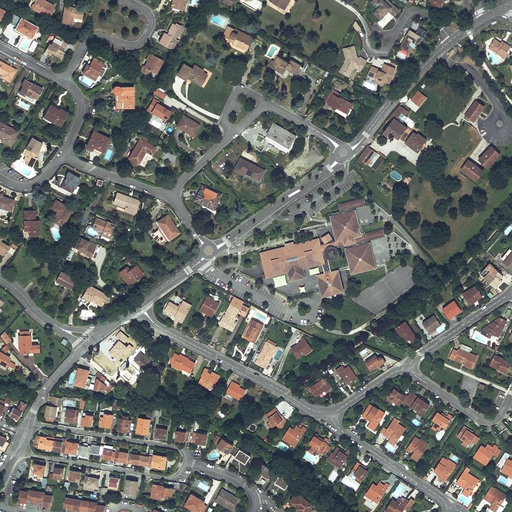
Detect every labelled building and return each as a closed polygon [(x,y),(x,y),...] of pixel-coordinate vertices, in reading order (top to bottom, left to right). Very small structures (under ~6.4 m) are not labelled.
[(52,10),(54,6),(43,0),(31,0),(29,5),(33,7),(32,9),(41,13),(42,12),(50,16),(53,10),(52,10)] [(172,0),(171,7),(181,9),(182,5),(185,6),(186,0),(172,0)] [(378,0),(377,2),(381,6),(375,13),(381,20),(389,12),(395,17),(400,11),(388,0),(387,0),(386,2),(384,0),(378,0)] [(432,0),(430,4),(439,8),(442,1),(444,2),(444,0),(432,0)] [(283,1),(279,6),(284,9),(288,4),(283,1)] [(83,10),(65,6),(62,22),(72,24),(73,17),(81,19),(83,10)] [(316,13),(313,18),(318,22),(322,16),(316,13)] [(379,22),(383,27),(394,18),(390,13),(379,22)] [(37,27),(21,19),(16,28),(21,31),(20,32),(30,38),(32,34),(34,34),(37,27)] [(175,34),(179,36),(184,28),(176,23),(175,25),(172,24),(168,30),(170,31),(168,35),(164,33),(162,37),(165,39),(163,44),(170,48),(172,43),(174,44),(177,39),(174,37),(175,34)] [(241,32),(228,26),(223,36),(229,39),(234,42),(233,43),(245,49),(250,39),(243,36),(242,36),(240,35),(241,32)] [(423,37),(410,30),(400,47),(408,51),(410,46),(408,45),(411,40),(419,45),(423,37)] [(253,37),(241,32),(240,35),(242,36),(243,36),(250,39),(245,49),(247,50),(253,37)] [(172,43),(170,48),(173,50),(178,40),(177,39),(174,44),(172,43)] [(501,43),(495,39),(489,48),(504,57),(510,47),(505,43),(503,45),(501,43)] [(50,44),(45,52),(51,55),(52,52),(55,53),(54,54),(61,58),(64,52),(62,51),(64,47),(60,45),(59,44),(53,40),(51,44),(50,44)] [(347,59),(340,71),(348,76),(354,67),(361,71),(366,62),(359,58),(356,57),(354,50),(345,53),(347,59)] [(156,73),(162,61),(152,55),(149,60),(148,60),(144,66),(143,66),(140,70),(147,74),(150,70),(156,73)] [(296,74),(301,65),(291,59),(289,63),(277,56),(275,61),(274,61),(276,62),(273,68),(274,69),(275,67),(279,69),(278,71),(283,74),(286,68),(291,70),(291,71),(296,74)] [(89,61),(82,73),(92,78),(94,73),(97,75),(103,64),(94,58),(92,62),(89,61)] [(16,70),(0,61),(0,73),(2,74),(1,77),(10,82),(16,70)] [(392,67),(382,63),(379,70),(379,71),(376,70),(377,69),(371,66),(368,75),(376,78),(383,81),(387,82),(392,67)] [(192,69),(183,64),(177,73),(187,79),(187,78),(189,75),(193,78),(202,84),(207,75),(203,72),(204,71),(195,65),(192,69)] [(189,75),(187,78),(200,86),(202,84),(193,78),(189,75)] [(32,83),(25,79),(24,82),(26,83),(24,87),(23,86),(20,94),(25,96),(27,93),(30,95),(29,96),(34,99),(35,97),(37,99),(43,89),(36,85),(35,87),(31,85),(32,83)] [(124,108),(134,108),(134,87),(123,87),(121,87),(119,86),(117,86),(115,86),(114,87),(114,88),(113,89),(113,91),(113,92),(114,93),(116,94),(117,94),(118,94),(118,101),(124,101),(124,108)] [(154,93),(163,99),(166,94),(157,89),(154,93)] [(342,95),(332,89),(325,102),(328,103),(334,95),(340,98),(341,97),(342,95)] [(418,91),(412,99),(421,106),(427,98),(418,91)] [(334,95),(328,103),(336,108),(337,107),(347,113),(353,104),(341,97),(340,98),(334,95)] [(485,107),(476,101),(466,116),(474,122),(485,107)] [(46,118),(60,126),(68,112),(60,108),(59,109),(59,111),(54,108),(55,107),(50,104),(46,111),(49,113),(46,118)] [(152,114),(167,122),(173,113),(158,104),(152,114)] [(409,112),(400,105),(388,120),(391,122),(383,133),(388,137),(389,136),(390,137),(391,138),(392,137),(393,137),(394,136),(395,136),(399,139),(408,128),(397,120),(401,113),(406,116),(409,112)] [(200,125),(183,115),(177,127),(186,132),(187,131),(194,135),(200,125)] [(10,145),(18,132),(0,122),(0,136),(3,138),(1,141),(10,145)] [(299,138),(274,123),(265,138),(271,141),(272,138),(281,144),(280,147),(290,153),(299,138)] [(91,137),(86,147),(91,150),(93,146),(102,151),(103,152),(109,139),(95,132),(92,138),(91,137)] [(414,140),(409,146),(417,152),(426,140),(418,134),(417,135),(414,132),(410,137),(414,140)] [(44,152),(48,146),(32,137),(26,149),(27,150),(24,155),(26,156),(24,160),(27,162),(26,164),(32,167),(36,158),(35,157),(34,157),(35,155),(36,155),(39,150),(44,152)] [(414,140),(410,137),(405,144),(409,146),(414,140)] [(281,144),(272,138),(271,141),(280,147),(281,144)] [(136,145),(128,158),(138,164),(146,151),(152,155),(156,148),(141,139),(137,146),(136,145)] [(491,145),(478,159),(488,168),(500,154),(491,145)] [(375,151),(367,146),(359,158),(368,165),(371,161),(369,159),(375,151)] [(264,170),(241,158),(235,170),(244,175),(246,172),(249,173),(248,174),(259,180),(264,170)] [(468,160),(461,170),(477,181),(484,170),(468,160)] [(72,192),(79,178),(69,172),(66,177),(69,178),(68,179),(67,179),(63,187),(72,192)] [(210,190),(203,186),(195,202),(208,208),(207,210),(213,213),(220,197),(212,192),(211,194),(209,193),(210,190)] [(135,210),(139,201),(117,193),(114,203),(111,202),(111,204),(125,209),(126,207),(135,210)] [(1,197),(0,196),(0,207),(11,211),(14,200),(1,197)] [(339,204),(341,211),(354,208),(366,205),(365,197),(339,204)] [(63,226),(72,209),(56,200),(52,208),(58,211),(52,221),(63,226)] [(320,246),(322,263),(325,274),(318,275),(323,296),(343,291),(338,271),(332,272),(328,258),(337,258),(340,254),(338,248),(347,246),(347,249),(346,250),(348,260),(350,259),(350,262),(349,263),(352,273),(360,271),(360,270),(367,268),(367,269),(376,267),(373,257),(372,257),(371,254),(373,254),(370,244),(369,244),(368,241),(385,237),(383,229),(361,235),(355,211),(354,211),(354,208),(341,211),(332,213),(333,217),(332,217),(338,241),(334,242),(333,240),(329,242),(326,244),(320,246)] [(34,219),(34,211),(24,211),(24,230),(29,230),(29,236),(39,236),(39,220),(34,220),(34,219)] [(161,228),(169,240),(179,233),(170,219),(170,220),(167,216),(157,222),(160,227),(161,227),(161,228)] [(97,218),(93,227),(103,231),(102,235),(111,238),(116,225),(108,221),(107,222),(107,224),(104,223),(105,221),(97,218)] [(169,240),(161,228),(160,228),(168,241),(169,240)] [(329,242),(333,240),(329,234),(322,238),(326,244),(329,242)] [(97,245),(77,236),(72,246),(81,250),(84,252),(84,254),(92,257),(97,245)] [(0,253),(3,255),(5,251),(7,252),(10,247),(1,242),(2,240),(0,238),(0,253)] [(322,263),(320,246),(319,239),(293,246),(294,247),(290,248),(287,249),(287,247),(261,253),(267,277),(272,276),(271,274),(273,274),(273,272),(283,269),(283,271),(286,271),(286,272),(289,271),(291,280),(305,276),(303,268),(306,267),(305,266),(307,265),(307,264),(317,262),(317,263),(319,263),(320,264),(322,263)] [(505,261),(511,252),(511,250),(510,249),(502,259),(505,261)] [(502,274),(491,264),(481,274),(496,288),(502,281),(501,279),(499,277),(502,274)] [(127,267),(120,272),(129,285),(143,275),(136,266),(129,270),(127,267)] [(76,280),(61,272),(55,281),(71,289),(76,280)] [(107,296),(88,285),(82,296),(91,301),(92,299),(103,305),(107,296)] [(479,299),(483,297),(476,286),(468,292),(469,293),(464,296),(469,303),(478,298),(479,299)] [(235,297),(231,303),(240,308),(241,308),(239,313),(246,316),(250,309),(242,305),(244,301),(235,297)] [(209,301),(206,299),(201,309),(207,312),(207,313),(212,316),(219,303),(214,300),(211,299),(209,301)] [(175,318),(183,322),(191,305),(184,301),(182,305),(181,304),(179,307),(170,302),(166,309),(167,309),(170,311),(170,313),(174,315),(175,314),(177,315),(175,318)] [(455,316),(462,311),(455,301),(443,309),(449,318),(454,314),(455,316)] [(235,317),(240,308),(231,303),(226,313),(227,314),(226,315),(225,318),(223,318),(220,324),(233,330),(237,322),(235,321),(236,318),(235,317)] [(435,329),(441,324),(435,315),(423,323),(429,332),(435,329)] [(491,333),(498,337),(506,321),(500,318),(494,322),(493,325),(490,327),(488,327),(485,331),(483,330),(481,333),(489,337),(491,333)] [(256,340),(264,325),(252,319),(250,325),(252,326),(246,338),(251,340),(252,338),(256,340)] [(417,338),(406,321),(396,328),(402,336),(404,334),(408,341),(410,339),(412,342),(417,338)] [(252,326),(250,325),(243,336),(246,338),(252,326)] [(120,340),(110,352),(117,358),(122,352),(126,355),(133,347),(129,344),(127,346),(125,344),(129,339),(120,331),(116,337),(120,340)] [(0,336),(6,344),(11,340),(5,332),(0,335),(0,336)] [(19,336),(19,352),(39,351),(39,345),(31,345),(31,335),(30,336),(30,332),(20,332),(20,336),(19,336)] [(302,342),(291,349),(297,358),(304,354),(311,348),(304,338),(301,340),(302,342)] [(269,363),(277,347),(267,342),(256,362),(265,367),(267,362),(269,363)] [(472,350),(462,345),(460,351),(459,350),(458,352),(453,350),(450,359),(455,361),(456,359),(464,363),(465,362),(464,365),(464,366),(472,369),(477,357),(470,355),(472,350)] [(6,352),(3,348),(1,352),(0,351),(0,362),(6,366),(7,364),(14,368),(16,364),(9,360),(4,357),(6,354),(6,352)] [(152,375),(158,368),(141,353),(135,360),(139,363),(152,375)] [(183,368),(191,372),(195,363),(188,360),(189,359),(184,356),(183,358),(180,356),(175,354),(171,362),(172,363),(174,364),(174,366),(182,370),(183,368)] [(376,355),(363,363),(365,366),(364,367),(366,370),(367,370),(368,371),(370,369),(371,370),(377,366),(378,367),(386,362),(384,358),(380,357),(378,358),(376,355)] [(504,359),(494,355),(491,363),(500,367),(499,369),(508,373),(511,363),(503,360),(504,359)] [(174,364),(172,363),(171,366),(181,371),(182,370),(174,366),(174,364)] [(348,384),(357,378),(349,366),(344,369),(342,366),(336,370),(339,373),(340,372),(344,377),(348,384)] [(89,371),(79,368),(75,384),(85,387),(85,384),(90,386),(92,379),(87,378),(89,371)] [(107,379),(99,372),(96,376),(98,378),(97,380),(95,389),(98,390),(104,389),(107,386),(104,383),(107,379)] [(205,377),(202,376),(198,384),(202,386),(203,384),(208,387),(213,389),(217,382),(215,380),(218,375),(214,373),(213,376),(210,375),(211,374),(207,372),(205,377)] [(326,385),(323,380),(310,388),(316,396),(325,390),(327,392),(330,390),(329,389),(326,385)] [(236,384),(232,382),(227,392),(241,400),(246,391),(239,388),(235,385),(236,384)] [(398,390),(395,388),(388,398),(393,402),(394,400),(397,402),(398,401),(401,403),(406,396),(398,390)] [(56,416),(58,406),(61,407),(63,398),(51,396),(50,400),(53,400),(52,405),(48,404),(46,414),(56,416)] [(427,403),(418,397),(413,404),(416,406),(415,407),(419,410),(417,412),(423,415),(429,405),(427,403)] [(17,409),(13,407),(9,415),(18,420),(26,404),(21,402),(17,409)] [(373,407),(370,405),(362,416),(366,419),(368,417),(372,420),(371,422),(369,424),(375,428),(379,423),(377,422),(380,417),(382,419),(385,414),(374,406),(373,407)] [(147,419),(140,417),(137,431),(143,432),(143,431),(148,432),(150,419),(154,420),(155,416),(156,409),(157,406),(148,409),(147,419)] [(280,417),(274,409),(267,414),(269,417),(268,418),(270,421),(269,422),(273,427),(277,424),(282,431),(287,422),(282,416),(281,416),(280,417)] [(68,410),(66,420),(77,422),(79,411),(73,410),(72,410),(71,411),(68,410)] [(442,416),(437,412),(432,419),(436,421),(433,426),(437,429),(439,431),(443,425),(442,424),(444,421),(447,423),(452,417),(449,414),(447,417),(445,416),(445,417),(442,416)] [(84,413),(82,424),(92,425),(93,416),(87,415),(88,413),(84,413)] [(101,416),(99,427),(104,428),(104,425),(111,427),(113,415),(105,413),(105,417),(101,416)] [(120,418),(118,430),(129,432),(131,423),(131,420),(128,419),(129,416),(124,415),(123,418),(120,418)] [(399,422),(394,418),(387,429),(384,434),(387,437),(389,434),(392,436),(389,440),(395,444),(399,439),(397,438),(400,435),(401,436),(405,429),(398,424),(399,422)] [(294,429),(290,427),(282,438),(290,443),(291,442),(296,445),(300,440),(298,438),(301,435),(302,436),(307,429),(303,426),(302,429),(298,427),(295,431),(294,430),(294,429)] [(464,426),(458,436),(465,441),(462,444),(467,447),(471,441),(475,435),(472,433),(467,430),(467,429),(464,426)] [(167,429),(158,427),(156,436),(166,438),(167,429)] [(186,432),(178,431),(176,439),(185,441),(185,440),(188,441),(189,433),(186,433),(186,432)] [(197,442),(205,444),(207,434),(198,433),(194,433),(194,434),(193,441),(192,442),(197,443),(197,442)] [(480,438),(475,435),(471,441),(476,444),(480,438)] [(47,437),(42,436),(40,443),(44,444),(44,447),(53,449),(55,440),(47,439),(47,437)] [(314,436),(310,443),(313,445),(310,449),(315,453),(317,454),(319,450),(326,455),(331,447),(326,444),(329,440),(326,438),(324,440),(321,438),(320,439),(318,438),(314,436)] [(420,440),(415,437),(406,450),(410,452),(412,449),(415,451),(412,455),(418,459),(422,454),(420,453),(422,450),(424,451),(428,444),(421,439),(420,440)] [(55,440),(53,449),(61,450),(61,451),(65,453),(67,441),(68,439),(63,438),(63,440),(55,438),(55,440)] [(237,447),(223,438),(218,446),(232,455),(237,447)] [(9,444),(4,441),(2,445),(0,444),(0,449),(4,452),(9,444)] [(67,441),(65,453),(70,453),(70,452),(78,453),(80,445),(80,444),(72,442),(67,441)] [(93,444),(92,444),(92,447),(91,452),(103,454),(104,449),(104,446),(97,445),(93,444)] [(92,447),(80,445),(78,453),(90,456),(91,452),(92,447)] [(485,448),(482,445),(474,457),(482,461),(483,460),(487,463),(491,457),(490,456),(492,453),(493,454),(494,454),(498,448),(498,447),(495,445),(493,448),(489,445),(486,450),(485,449),(485,448)] [(251,456),(237,447),(232,455),(246,464),(251,456)] [(352,452),(347,449),(345,454),(336,448),(333,453),(332,452),(329,458),(336,463),(341,466),(348,456),(349,457),(352,452)] [(113,450),(104,449),(103,454),(103,457),(111,459),(111,460),(115,460),(116,452),(113,452),(113,450)] [(121,452),(116,451),(116,452),(115,460),(120,461),(120,460),(127,462),(129,453),(121,452)] [(141,455),(129,453),(127,462),(132,463),(132,462),(140,464),(141,455)] [(146,456),(141,455),(140,464),(148,465),(147,466),(152,467),(152,466),(153,457),(146,456)] [(152,466),(165,468),(167,457),(154,455),(153,457),(152,466)] [(448,461),(443,458),(434,471),(438,473),(440,470),(443,472),(440,476),(446,480),(450,475),(448,474),(451,471),(452,472),(456,465),(449,459),(448,461)] [(511,461),(508,459),(501,471),(509,475),(510,473),(511,474),(511,461)] [(365,469),(357,463),(352,470),(355,472),(355,473),(358,476),(357,478),(362,481),(369,471),(365,469)] [(46,466),(36,464),(35,472),(45,474),(46,466)] [(277,472),(264,464),(259,472),(272,480),(277,472)] [(63,478),(64,469),(56,467),(55,475),(54,477),(58,478),(63,478)] [(470,470),(467,468),(464,472),(456,483),(461,486),(461,484),(466,487),(465,489),(463,492),(470,496),(473,490),(472,489),(474,485),(476,486),(480,480),(468,473),(470,470)] [(81,472),(72,470),(70,479),(80,481),(81,472)] [(291,481),(277,472),(272,480),(286,489),(291,481)] [(96,478),(89,477),(88,485),(87,489),(94,490),(94,486),(99,487),(100,478),(96,477),(96,478)] [(111,477),(109,485),(118,486),(120,478),(113,477),(113,478),(111,477)] [(138,481),(127,479),(125,492),(136,494),(138,481)] [(187,485),(180,483),(178,492),(183,492),(187,485)] [(200,483),(198,487),(207,492),(209,487),(200,483)] [(377,486),(373,484),(366,495),(372,499),(373,498),(379,501),(383,496),(381,495),(384,491),(385,492),(390,486),(386,483),(384,485),(381,483),(378,488),(376,487),(377,486)] [(158,487),(153,486),(152,497),(158,498),(160,485),(158,485),(158,487)] [(165,486),(160,485),(158,498),(162,498),(162,496),(168,497),(168,495),(172,496),(173,489),(164,487),(165,486)] [(491,487),(484,498),(488,501),(489,499),(493,502),(493,504),(491,507),(497,511),(501,505),(499,504),(501,500),(504,501),(507,496),(495,488),(495,489),(491,487)] [(46,492),(30,489),(30,491),(21,490),(19,501),(23,502),(23,501),(28,502),(29,499),(32,500),(32,503),(39,504),(40,501),(44,502),(43,505),(48,505),(48,506),(52,507),(54,495),(46,494),(46,492)] [(239,499),(223,489),(216,500),(235,511),(238,508),(235,506),(239,499)] [(301,511),(309,501),(298,492),(291,500),(299,506),(298,507),(297,508),(301,511)] [(204,504),(196,499),(197,497),(192,494),(186,505),(198,511),(204,511),(205,510),(207,508),(202,506),(203,504),(204,504)] [(98,503),(66,497),(64,507),(69,507),(68,511),(73,511),(75,511),(77,509),(84,510),(84,511),(91,511),(92,511),(95,511),(104,511),(105,507),(97,506),(98,503)] [(392,499),(385,510),(387,511),(402,511),(405,508),(409,511),(416,502),(411,498),(409,502),(406,499),(406,500),(402,497),(401,499),(398,503),(397,502),(392,499)]
